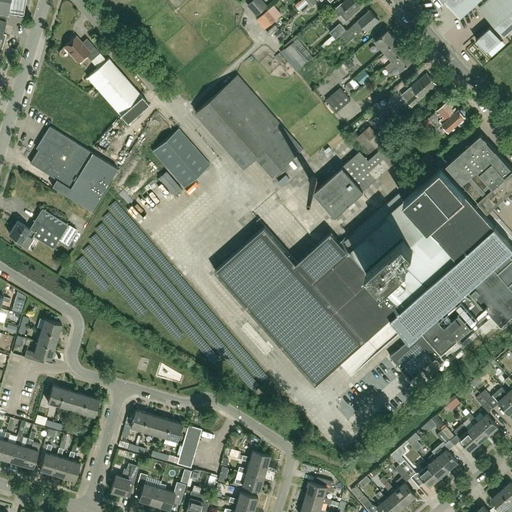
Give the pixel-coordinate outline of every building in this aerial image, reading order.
[(0,0),(0,39),(6,20),(8,14),(10,0),(0,0)] [(15,0),(13,12),(29,14),(31,0),(15,0)] [(268,6),(262,0),(252,0),(247,5),(256,16),(268,6)] [(297,10),(305,2),(303,0),(299,0),(293,6),(297,10)] [(358,4),(363,0),(344,0),(334,10),(339,15),(341,13),(347,19),(361,7),(358,4)] [(442,0),(445,0),(461,17),(479,0),(441,0),(442,0)] [(511,0),(486,0),(479,7),(504,35),(511,28),(511,0)] [(352,25),(347,30),(346,29),(335,38),(336,38),(340,34),(347,42),(358,33),(358,32),(365,27),(367,30),(380,19),(371,9),(352,25)] [(265,28),(273,22),(265,12),(257,18),(265,28)] [(335,38),(346,29),(340,22),(330,32),(335,38)] [(271,35),(279,29),(276,24),(267,31),(271,35)] [(482,45),(488,52),(488,51),(488,50),(500,38),(501,39),(502,39),(490,26),(490,27),(478,39),(477,38),(476,39),(478,40),(478,42),(480,45),(482,45)] [(275,33),(279,38),(285,33),(281,28),(275,33)] [(384,50),(397,39),(389,29),(376,40),(384,50)] [(76,35),(64,45),(78,61),(86,54),(91,60),(100,52),(90,42),(85,46),(76,35)] [(385,66),(406,48),(397,39),(384,50),(392,59),(385,66)] [(291,43),(285,48),(284,48),(280,51),(287,59),(296,71),(307,62),(291,43)] [(414,58),(406,48),(385,66),(390,72),(398,65),(401,69),(414,58)] [(87,76),(120,114),(127,122),(148,103),(142,95),(108,57),(87,76)] [(412,106),(437,84),(427,72),(402,94),(412,106)] [(273,175),(303,149),(238,74),(196,111),(228,148),(240,138),(273,175)] [(349,78),(344,85),(350,90),(355,82),(349,78)] [(340,88),(336,91),(346,103),(351,99),(340,88)] [(346,103),(336,91),(331,96),(341,108),(346,103)] [(341,108),(331,96),(326,100),(337,112),(341,108)] [(462,125),(469,119),(465,115),(465,114),(459,107),(458,107),(449,98),(422,123),(426,128),(433,122),(434,123),(440,117),(444,121),(443,121),(450,128),(458,121),(462,125)] [(117,167),(49,125),(40,140),(43,141),(30,162),(65,184),(60,191),(91,210),(117,167)] [(368,153),(384,140),(370,125),(355,138),(368,153)] [(151,150),(184,187),(210,164),(178,127),(151,150)] [(511,187),(511,167),(502,156),(496,150),(481,134),(447,164),(467,186),(488,209),(511,187)] [(335,148),(339,153),(347,146),(344,142),(335,148)] [(360,150),(342,166),(363,189),(397,160),(384,146),(368,160),(360,150)] [(457,258),(494,226),(442,166),(405,199),(399,192),(342,243),(331,231),(296,262),(264,226),(215,270),(315,383),(366,338),(457,258)] [(363,189),(342,166),(315,191),(323,200),(318,205),(323,211),(329,206),(336,214),(364,190),(363,189)] [(282,185),(290,179),(286,175),(278,181),(282,185)] [(204,189),(208,194),(214,188),(203,176),(187,191),(194,198),(204,189)] [(291,183),(284,189),(298,204),(305,198),(291,183)] [(372,200),(360,208),(364,214),(375,206),(372,200)] [(258,209),(266,217),(269,214),(262,206),(258,209)] [(77,229),(68,224),(42,207),(29,227),(17,220),(9,232),(22,241),(26,234),(31,237),(32,235),(53,248),(59,238),(60,239),(59,242),(69,248),(73,243),(70,241),(77,229)] [(229,234),(251,216),(246,211),(225,229),(229,234)] [(350,227),(363,216),(359,211),(346,222),(350,227)] [(511,247),(421,328),(441,351),(458,337),(457,337),(488,310),(501,325),(510,317),(511,315),(511,247)] [(0,294),(0,307),(2,300),(10,302),(11,298),(0,294)] [(23,315),(21,323),(26,325),(29,317),(23,315)] [(45,318),(41,329),(58,334),(62,323),(45,318)] [(24,333),(26,325),(21,323),(18,331),(24,333)] [(55,346),(58,334),(41,329),(38,341),(55,346)] [(15,343),(20,345),(23,336),(18,335),(17,334),(15,343)] [(51,358),(55,346),(38,341),(34,351),(26,349),(24,356),(43,362),(45,356),(51,358)] [(511,397),(511,379),(509,375),(505,378),(511,386),(511,387),(507,392),(502,386),(511,397)] [(59,405),(64,388),(53,384),(48,402),(59,405)] [(511,410),(511,397),(502,386),(491,395),(485,388),(481,392),(493,407),(499,402),(509,413),(511,410)] [(71,408),(76,391),(64,388),(59,405),(71,408)] [(82,412),(88,394),(76,391),(71,408),(82,412)] [(493,407),(481,392),(476,397),(488,411),(493,407)] [(99,398),(88,394),(82,412),(94,415),(96,408),(99,398)] [(142,429),(147,412),(136,409),(130,426),(142,429)] [(487,412),(483,415),(480,411),(474,417),(470,411),(470,412),(489,434),(498,425),(487,412)] [(154,433),(159,415),(147,412),(142,429),(154,433)] [(489,434),(470,412),(466,415),(471,420),(470,421),(473,424),(468,428),(480,442),(489,434)] [(165,436),(171,419),(159,415),(154,433),(165,436)] [(52,427),(54,421),(46,419),(44,424),(44,425),(52,427)] [(182,422),(171,419),(165,436),(177,440),(182,422)] [(62,424),(54,421),(52,427),(60,429),(62,424)] [(480,442),(468,428),(463,423),(454,431),(456,433),(455,435),(446,425),(441,429),(450,439),(454,444),(461,438),(470,450),(480,442)] [(188,424),(187,431),(200,434),(202,428),(188,424)] [(206,429),(213,432),(215,426),(208,424),(206,429)] [(75,434),(77,428),(69,426),(67,431),(75,434)] [(85,431),(77,428),(75,434),(83,436),(84,436),(85,431)] [(450,439),(441,429),(437,433),(445,443),(450,439)] [(0,457),(10,460),(15,442),(8,440),(10,432),(6,431),(4,439),(0,451),(0,457)] [(198,441),(200,434),(187,431),(185,437),(198,441)] [(22,463),(27,446),(19,444),(22,436),(18,435),(15,442),(10,460),(22,463)] [(196,447),(198,441),(185,437),(183,443),(196,447)] [(29,438),(27,446),(22,463),(33,467),(39,449),(31,447),(33,439),(29,438)] [(136,451),(138,445),(129,443),(128,448),(127,448),(136,451)] [(195,453),(196,447),(183,443),(181,450),(195,453)] [(52,472),(57,455),(50,453),(52,445),(48,444),(40,469),(52,472)] [(75,452),(76,446),(73,445),(71,450),(71,451),(69,458),(64,476),(75,479),(80,462),(73,460),(75,452)] [(145,447),(138,445),(136,451),(144,453),(145,447)] [(270,454),(258,451),(259,447),(252,445),(251,448),(253,449),(250,457),(243,455),(235,452),(233,456),(242,459),(249,461),(267,466),(270,454)] [(64,476),(69,458),(61,456),(64,448),(59,447),(57,455),(52,472),(64,476)] [(448,469),(429,447),(426,450),(430,455),(429,456),(432,459),(428,463),(424,459),(439,477),(448,469)] [(446,447),(437,455),(429,447),(448,469),(458,461),(446,447)] [(395,461),(401,458),(395,448),(389,452),(395,461)] [(159,458),(161,452),(152,449),(150,455),(159,458)] [(193,460),(195,453),(181,450),(180,456),(193,460)] [(168,454),(161,452),(159,458),(167,460),(168,454)] [(410,454),(406,458),(413,463),(416,458),(410,454)] [(191,466),(193,460),(180,456),(178,463),(191,466)] [(405,459),(400,463),(411,476),(416,472),(405,459)] [(439,477),(424,459),(419,463),(423,467),(418,471),(419,472),(426,480),(430,485),(439,477)] [(263,478),(267,466),(249,461),(247,468),(239,466),(238,470),(246,472),(263,478)] [(129,482),(134,483),(137,471),(139,465),(128,462),(124,477),(116,474),(112,491),(125,495),(129,482)] [(416,494),(405,482),(411,476),(400,463),(395,467),(402,475),(396,480),(400,485),(395,489),(407,502),(416,494)] [(348,478),(354,472),(350,468),(344,473),(348,478)] [(260,489),(263,478),(246,472),(243,480),(236,478),(235,482),(260,489)] [(155,503),(161,483),(160,483),(159,487),(145,483),(147,474),(141,473),(137,488),(142,489),(140,499),(155,503)] [(211,491),(216,476),(209,474),(205,489),(211,491)] [(407,503),(383,476),(380,479),(389,489),(388,490),(391,493),(386,497),(380,490),(398,510),(407,503)] [(310,480),(307,492),(325,497),(327,489),(334,491),(336,487),(310,480)] [(511,483),(510,481),(500,490),(511,502),(511,503),(511,483)] [(175,491),(164,488),(166,484),(161,483),(155,503),(170,508),(173,499),(179,500),(183,485),(177,483),(175,491)] [(372,504),(364,494),(356,485),(351,489),(359,498),(368,508),(372,504)] [(342,511),(346,501),(349,492),(343,490),(341,499),(336,511),(342,511)] [(395,511),(398,510),(380,490),(375,494),(381,501),(377,505),(382,511),(395,511)] [(506,506),(511,502),(500,490),(491,498),(502,511),(509,511),(510,511),(506,506)] [(200,511),(201,509),(207,511),(211,497),(205,495),(192,491),(191,496),(185,511),(200,511)] [(240,491),(238,499),(230,497),(229,501),(237,503),(254,508),(258,496),(240,491)] [(332,499),(325,497),(307,492),(304,503),(321,509),(323,501),(331,503),(332,499)] [(253,511),(254,508),(237,503),(234,510),(227,508),(226,511),(225,511),(253,511)] [(328,511),(329,511),(321,509),(304,503),(301,511),(328,511)]
